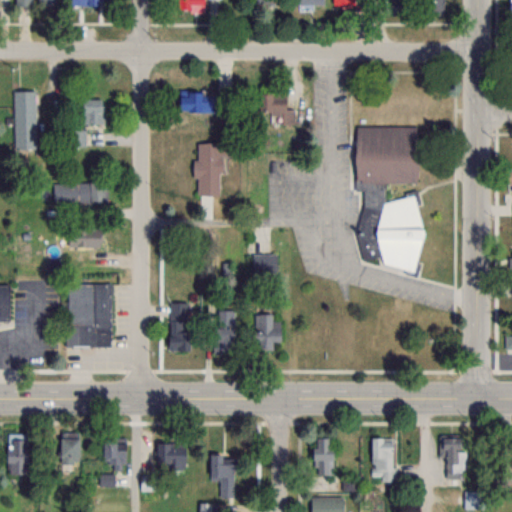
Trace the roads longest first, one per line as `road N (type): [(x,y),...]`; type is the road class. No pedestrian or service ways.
road 1 (primary): [(511,397),(0,395)]
road 2 (residential): [(478,57),(0,50)]
road 3 (residential): [(139,397),(143,0)]
road 4 (residential): [(476,397),(478,0)]
